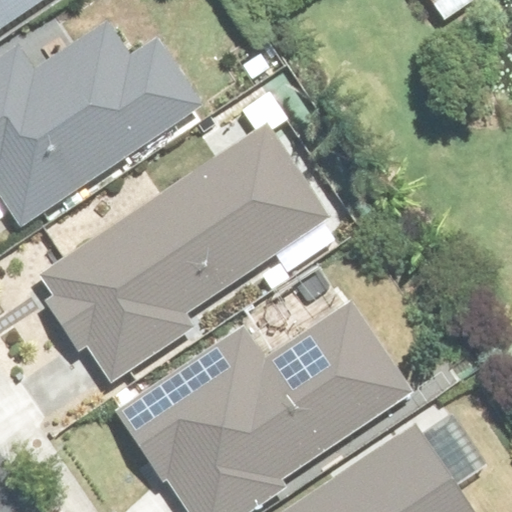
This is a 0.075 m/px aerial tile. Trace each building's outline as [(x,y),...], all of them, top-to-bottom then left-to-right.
[(0,0),(0,35),(54,0),(0,0)] [(483,0),(426,0),(443,26),(483,0)] [(134,64),(112,31),(46,75),(30,50),(0,69),(0,222),(12,240),(202,114),(158,48),(134,64)] [(328,226),(266,135),(39,290),(110,393),(189,340),(180,327),(328,226)] [(412,403),(322,270),(271,304),(276,313),(116,420),(178,511),(271,511),(291,499),(284,489),(412,403)] [(469,511),(419,435),(302,511),(469,511)]
